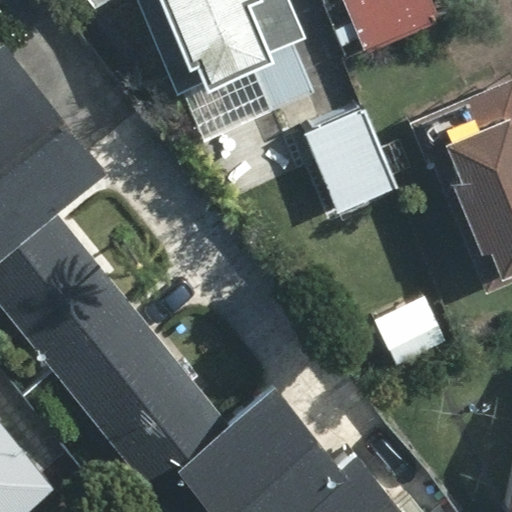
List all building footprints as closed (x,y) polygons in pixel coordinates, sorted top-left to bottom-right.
[(118,0),(162,84),(238,44),(266,97),(299,79),(276,34),(295,24),(282,0),(76,0),(78,2),(80,0),(118,0)] [(336,0),(342,17),(330,22),(338,46),(351,41),(354,49),(431,21),(423,0),(336,0)] [(0,50),(0,312),(123,467),(204,403),(41,200),(89,162),(0,50)] [(511,72),(406,112),(470,276),(511,260),(511,72)] [(355,100),(291,131),(329,207),(392,176),(355,100)] [(243,511),(317,451),(253,374),(153,457),(198,511),(243,511)] [(0,511),(32,511),(57,493),(0,420),(0,511)] [(511,511),(511,432),(495,511),(511,511)] [(397,511),(337,447),(265,511),(397,511)]
